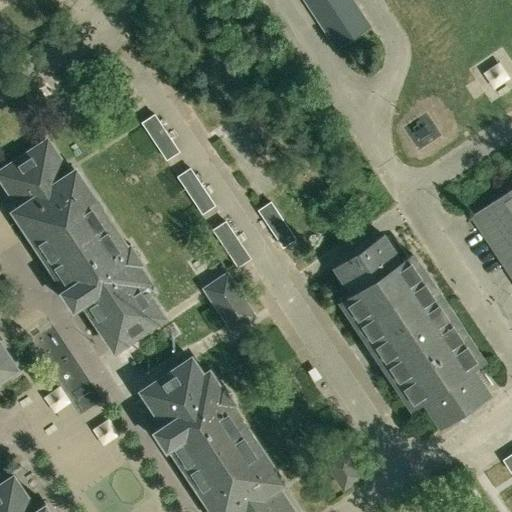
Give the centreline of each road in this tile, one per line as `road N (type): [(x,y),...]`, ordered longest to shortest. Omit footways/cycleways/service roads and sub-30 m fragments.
road 1 (unknown): [(422,477),(109,6)]
road 2 (unknown): [(286,0),(511,318)]
road 3 (unknown): [(109,6),(0,81)]
